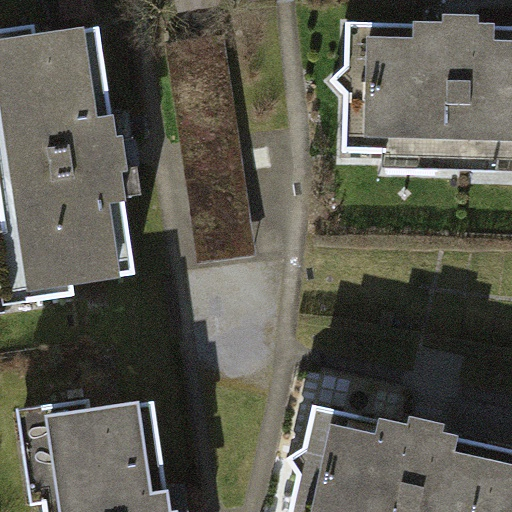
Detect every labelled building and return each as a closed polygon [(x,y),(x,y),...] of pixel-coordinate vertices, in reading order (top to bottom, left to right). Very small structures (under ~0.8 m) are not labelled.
[(0,26),(0,305),(138,285),(126,199),(141,197),(128,112),(115,114),(100,12),(0,26)] [(343,99),(341,153),(511,158),(511,27),(345,22),(344,72),(332,85),(343,99)] [(196,38),(166,43),(198,262),(255,254),(237,134),(223,34),(196,38)] [(11,417),(24,511),(172,511),(155,396),(11,417)] [(511,511),(511,454),(315,410),(305,455),(289,465),(298,481),(291,511),(511,511)]
